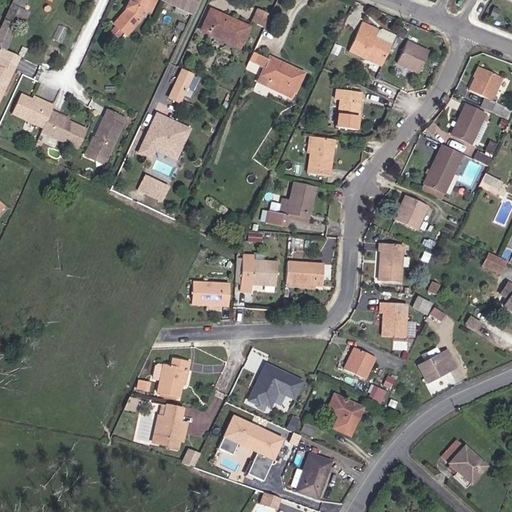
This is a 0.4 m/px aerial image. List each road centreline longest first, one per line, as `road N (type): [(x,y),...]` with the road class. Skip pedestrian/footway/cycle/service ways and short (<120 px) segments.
road 1 (residential): [(170,330),(323,324),(339,310),(357,181),(427,108),(470,31)]
road 2 (residential): [(511,374),(453,400),(396,451)]
